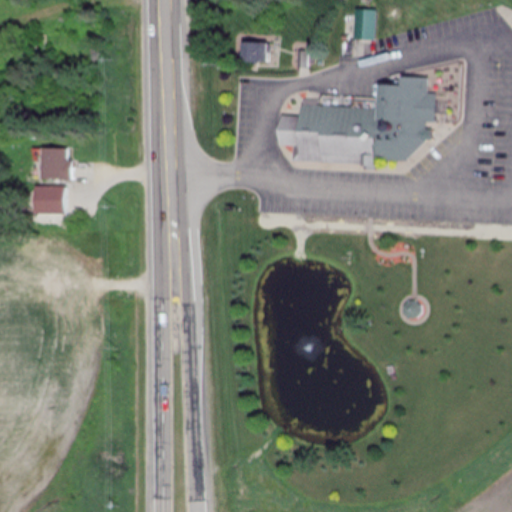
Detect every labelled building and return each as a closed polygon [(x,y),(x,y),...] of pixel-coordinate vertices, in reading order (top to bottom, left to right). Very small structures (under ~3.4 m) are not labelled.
[(376,10),(354,10),(354,40),(376,40),(376,10)] [(266,43),(239,43),(239,63),(266,63),(266,43)] [(300,106),(294,159),(401,165),(427,139),(430,86),(376,82),(374,109),(300,106)] [(42,150),(42,180),(75,180),(75,151),(42,150)] [(45,246),(44,288),(64,288),(65,246),(45,246)]
